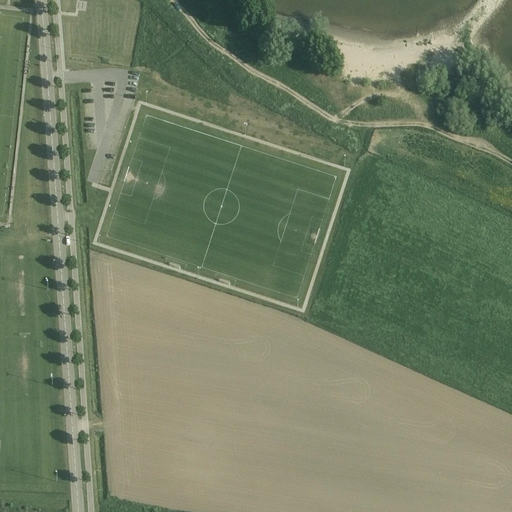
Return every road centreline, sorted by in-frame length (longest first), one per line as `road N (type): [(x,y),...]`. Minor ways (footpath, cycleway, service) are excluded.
road 1 (tertiary): [(77,511),(41,0)]
road 2 (track): [(511,163),(427,125),(356,126),(311,116),(212,46),(172,0)]
